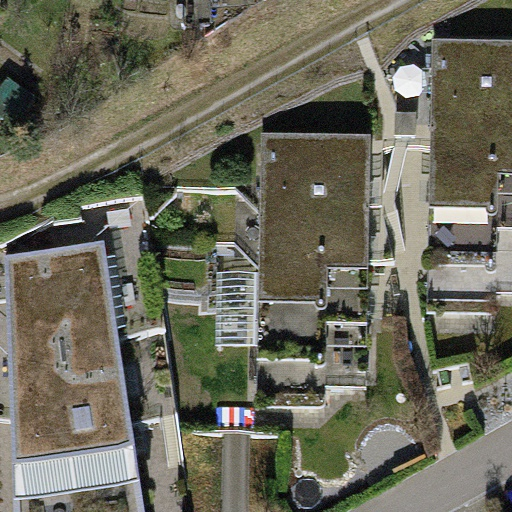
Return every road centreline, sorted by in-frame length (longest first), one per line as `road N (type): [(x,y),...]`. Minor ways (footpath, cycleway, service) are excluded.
road 1 (track): [(0,215),(385,0)]
road 2 (residential): [(511,449),(396,511)]
